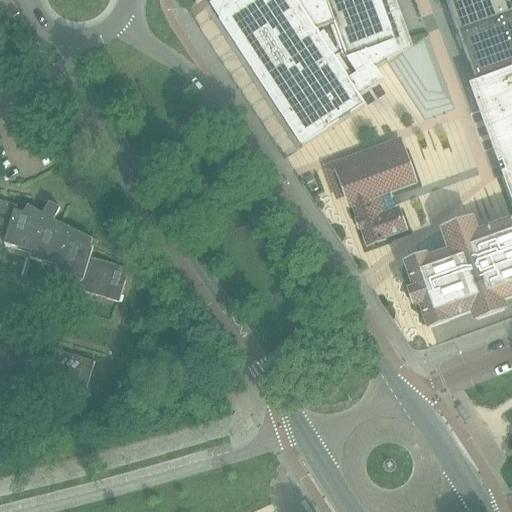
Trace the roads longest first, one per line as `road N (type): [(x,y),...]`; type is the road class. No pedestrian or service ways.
road 1 (secondary): [(403,396),(193,79),(122,21)]
road 2 (secondary): [(64,41),(97,110),(302,436)]
road 3 (residential): [(302,436),(32,511)]
road 4 (secondary): [(477,511),(403,396)]
